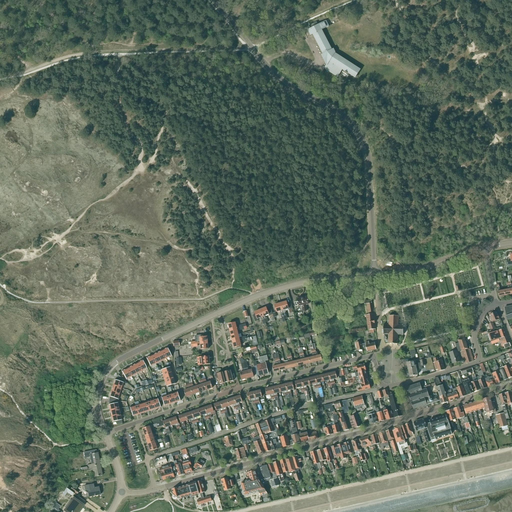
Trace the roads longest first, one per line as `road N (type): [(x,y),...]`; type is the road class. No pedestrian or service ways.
road 1 (unclassified): [(374,276),(369,168),(357,129),(266,66),(212,0)]
road 2 (residential): [(154,488),(147,459),(382,385)]
road 3 (residential): [(411,417),(154,488)]
road 4 (residential): [(382,385),(372,356),(186,406)]
road 5 (tertiary): [(105,433),(96,400),(107,370),(218,312)]
road 6 (tertiary): [(218,312),(300,283),(374,276)]
